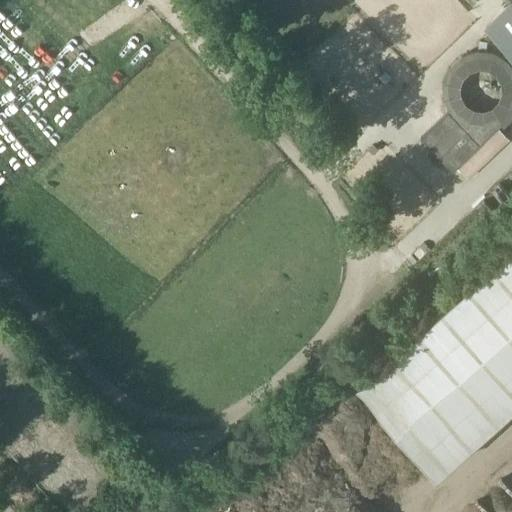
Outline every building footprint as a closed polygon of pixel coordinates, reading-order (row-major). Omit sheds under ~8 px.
[(511,1),(486,27),(511,53),(511,1)] [(479,49),(486,49),(487,41),(479,41),(479,49)] [(511,93),(511,91),(511,86),(510,79),(507,73),(503,68),(499,64),(492,59),(484,57),(477,56),(470,56),(464,58),(458,60),(452,64),(447,69),(444,74),(441,80),(439,89),(439,96),(441,105),(444,110),(449,117),(453,121),(459,125),(466,128),(475,129),(481,129),(487,127),(494,124),(501,119),(506,113),(509,108),(511,101),(511,93)] [(510,139),(498,127),(458,166),(469,178),(510,139)] [(511,401),(511,239),(356,379),(354,381),(435,471),(511,401)]
